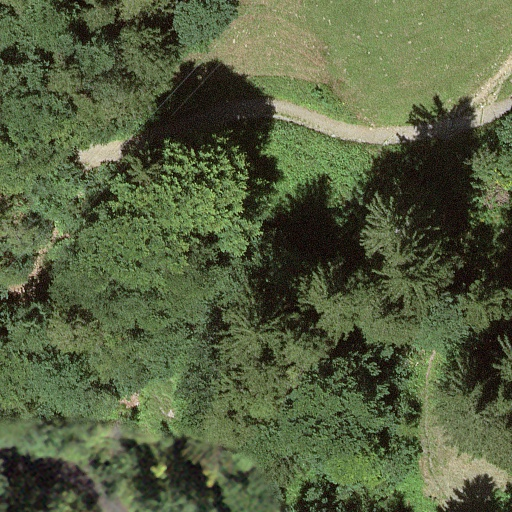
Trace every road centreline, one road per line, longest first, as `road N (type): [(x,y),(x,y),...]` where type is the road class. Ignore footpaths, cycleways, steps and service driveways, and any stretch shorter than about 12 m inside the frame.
road 1 (track): [(0,135),(95,158),(143,154),(174,128),(250,107),(291,111),(372,143),(400,134)]
road 2 (track): [(400,134),(511,72)]
road 3 (track): [(111,511),(84,481),(0,460)]
